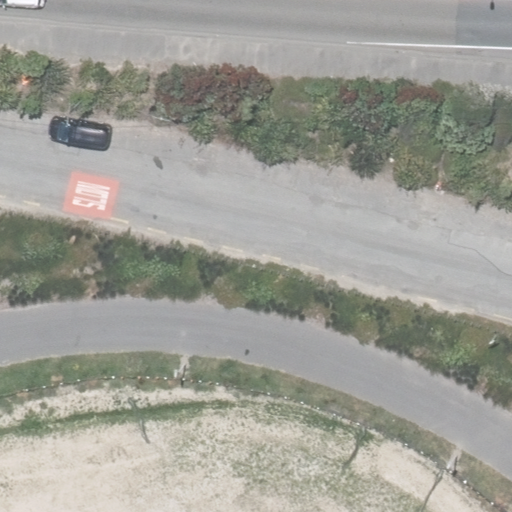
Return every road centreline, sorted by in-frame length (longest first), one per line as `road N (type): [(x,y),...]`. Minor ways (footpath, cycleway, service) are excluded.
road 1 (trunk): [(311,9),(247,14),(0,0)]
road 2 (primary): [(511,20),(311,9)]
